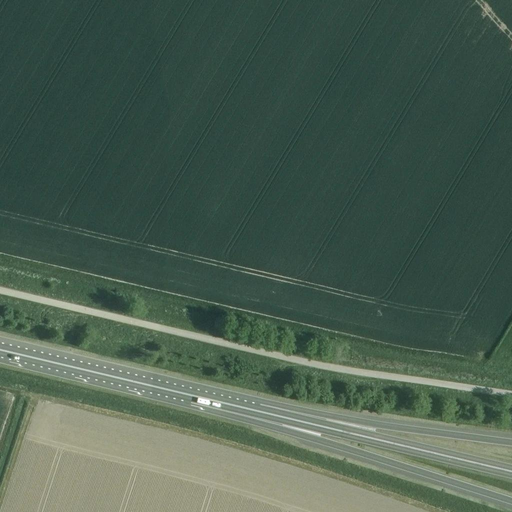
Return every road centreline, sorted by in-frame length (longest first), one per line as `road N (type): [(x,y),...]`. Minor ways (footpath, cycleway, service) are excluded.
road 1 (unclassified): [(511,395),(301,361),(0,291)]
road 2 (trunk): [(193,396),(511,501)]
road 3 (trunk): [(511,444),(259,412)]
road 4 (trunk): [(0,350),(193,396)]
road 5 (trunk): [(259,412),(420,450)]
